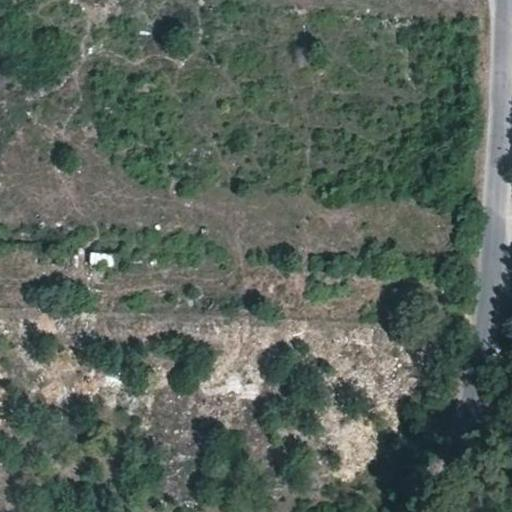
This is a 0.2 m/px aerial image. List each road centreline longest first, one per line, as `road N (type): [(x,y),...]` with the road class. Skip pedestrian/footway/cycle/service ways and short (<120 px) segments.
road 1 (residential): [(495,241),(478,406),(452,511)]
road 2 (residential): [(504,39),(495,241)]
